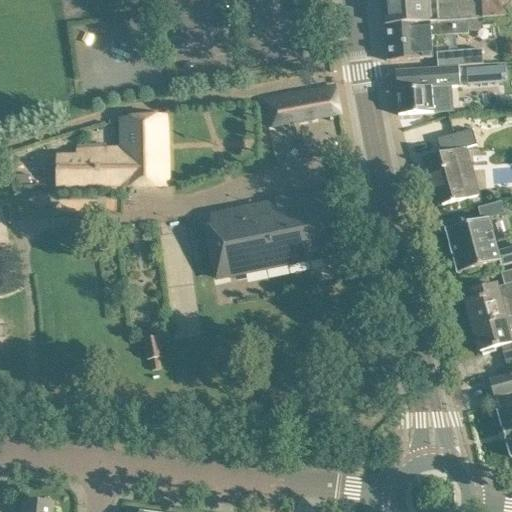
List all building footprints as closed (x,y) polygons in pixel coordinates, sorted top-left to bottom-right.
[(511,18),(511,0),(383,0),(386,27),(480,20),(511,18)] [(103,75),(161,72),(158,11),(87,14),(89,57),(103,56),(103,75)] [(430,36),(473,33),(481,32),(480,20),(386,27),(389,62),(432,59),(430,36)] [(436,53),(437,68),(458,67),(483,65),(482,50),(436,53)] [(418,71),(396,72),(399,116),(433,114),(453,113),(452,87),(460,87),(458,67),(437,68),(418,71)] [(506,84),(505,67),(486,68),(487,85),(506,84)] [(289,96),(263,101),(268,128),(294,123),(293,120),(313,117),(314,119),(340,114),(335,88),(309,92),(289,96)] [(168,188),(166,117),(121,120),(122,151),(78,152),(78,158),(52,158),(52,168),(58,168),(57,187),(123,186),(123,188),(168,188)] [(442,155),(426,159),(440,208),(467,200),(479,197),(473,176),(466,149),(477,146),(473,131),(438,140),(442,155)] [(31,178),(17,177),(16,186),(31,186),(31,178)] [(213,227),(207,228),(207,229),(218,279),(231,277),(236,276),(258,271),(266,269),(308,261),(316,259),(325,257),(326,262),(325,262),(325,264),(353,258),(343,212),(343,208),(339,190),(291,200),(274,203),(249,208),(244,209),(233,212),(228,213),(211,216),(213,227)] [(502,203),(478,209),(481,221),(505,215),(502,203)] [(489,220),(446,231),(458,275),(500,263),(501,267),(511,264),(511,249),(498,253),(489,220)] [(511,270),(500,273),(504,287),(511,284),(511,270)] [(511,317),(511,295),(500,299),(497,288),(486,291),(485,289),(470,293),(472,301),(466,303),(473,328),(511,317)] [(511,330),(511,317),(473,328),(480,353),(502,347),(506,362),(511,360),(511,342),(509,332),(511,330)] [(159,338),(153,339),(148,339),(144,340),(147,361),(150,360),(152,372),(161,370),(159,359),(163,358),(159,338)] [(511,373),(489,380),(494,399),(511,394),(511,373)] [(511,408),(498,413),(505,436),(511,433),(511,408)] [(53,511),(54,505),(24,503),(23,511),(53,511)]
